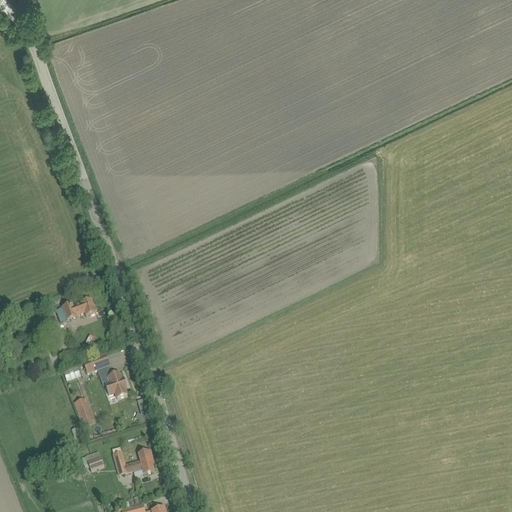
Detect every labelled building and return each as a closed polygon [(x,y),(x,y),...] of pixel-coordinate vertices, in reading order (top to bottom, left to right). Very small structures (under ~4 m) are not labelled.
[(63,309),(56,312),(61,324),(67,322),(77,318),(77,317),(85,314),(86,317),(96,313),(91,300),(81,304),(81,305),(73,308),(72,305),(62,309),(63,309)] [(49,331),(51,336),(49,337),(51,343),(54,342),(58,353),(67,350),(58,327),(49,331)] [(83,364),(87,376),(110,367),(106,355),(83,364)] [(109,378),(112,385),(105,387),(109,397),(115,395),(117,400),(127,396),(125,389),(126,389),(124,382),(122,383),(119,374),(113,376),(112,372),(106,374),(107,379),(109,378)] [(92,420),(85,400),(75,404),(82,424),(92,420)] [(126,467),(122,454),(113,456),(119,477),(128,475),(127,474),(143,470),(144,476),(155,473),(151,460),(153,460),(150,451),(138,455),(140,463),(126,467)] [(83,464),(86,471),(89,469),(91,473),(104,468),(101,459),(87,464),(87,462),(83,464)]
